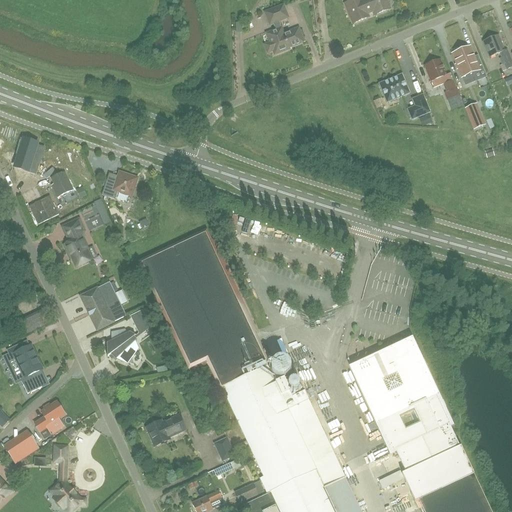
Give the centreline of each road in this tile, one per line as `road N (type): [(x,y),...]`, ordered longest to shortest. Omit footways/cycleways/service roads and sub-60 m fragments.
road 1 (unclassified): [(152,511),(0,180)]
road 2 (unclassified): [(193,165),(217,112),(491,0)]
road 3 (primary): [(511,261),(193,165)]
road 4 (primary): [(193,165),(0,94)]
